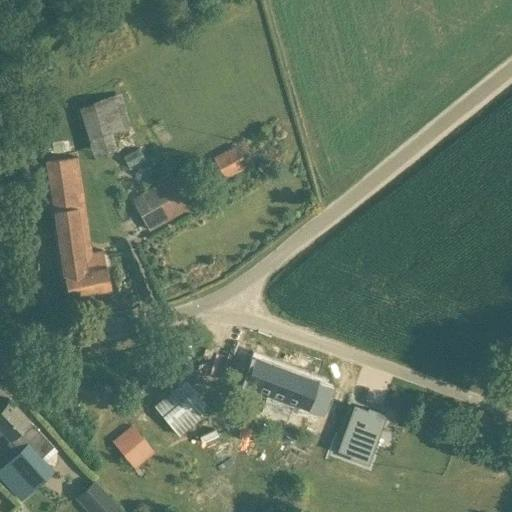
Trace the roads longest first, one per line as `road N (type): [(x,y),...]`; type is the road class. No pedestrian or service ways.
road 1 (unclassified): [(229,305),(511,67)]
road 2 (unclassified): [(511,415),(229,305)]
road 3 (unclassified): [(0,357),(229,305)]
